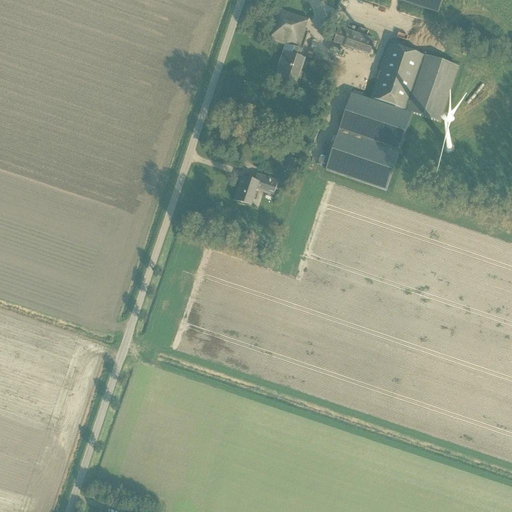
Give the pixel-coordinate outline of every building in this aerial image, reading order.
[(443,0),(395,0),(439,15),(443,0)] [(306,30),(308,22),(279,11),(269,40),(289,46),(286,54),(284,53),(276,77),(298,84),(307,60),(300,58),(303,50),(301,50),(307,31),(306,30)] [(375,40),(340,28),(334,44),(370,56),(375,40)] [(389,44),(370,99),(414,113),(441,123),(459,69),(389,44)] [(340,132),(400,153),(414,113),(370,99),(353,93),(340,132)] [(387,192),(400,153),(340,132),(326,171),(387,192)] [(298,174),(302,162),(291,159),(287,171),(298,174)] [(274,196),(279,182),(257,175),(255,183),(243,179),(235,202),(252,207),(258,190),(274,196)]
